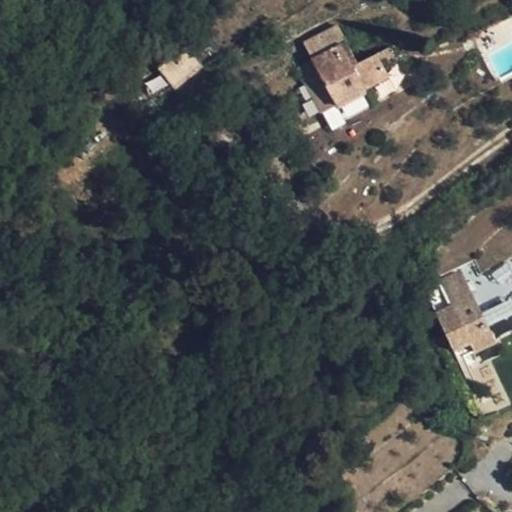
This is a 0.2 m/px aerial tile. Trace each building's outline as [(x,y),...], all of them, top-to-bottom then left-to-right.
[(313,62),(336,104),(371,85),(388,76),(377,55),(354,67),(343,46),(313,62)] [(175,89),(202,66),(186,48),(159,71),(175,89)] [(251,59),(228,76),(235,86),(259,70),(251,59)] [(323,111),(336,104),(313,62),(300,68),(323,111)] [(374,91),(371,85),(336,104),(338,110),(374,91)] [(496,342),(464,272),(426,291),(454,352),(470,344),(475,352),(496,342)] [(511,302),(508,296),(481,309),(489,325),(511,313),(511,302)]
